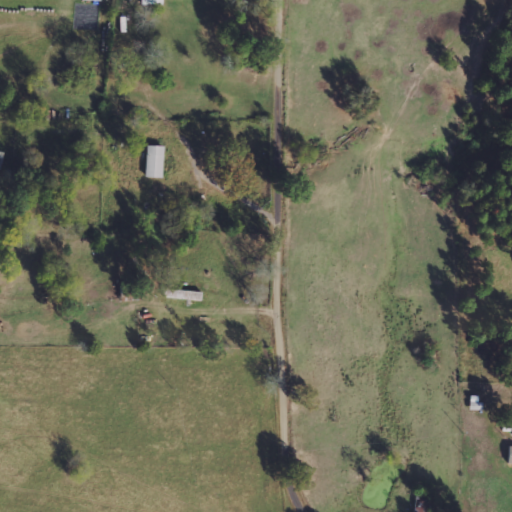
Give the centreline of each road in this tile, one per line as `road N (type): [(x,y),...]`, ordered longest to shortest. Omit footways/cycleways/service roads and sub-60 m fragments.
road 1 (residential): [(308,511),(294,459),(286,346),(286,0)]
road 2 (residential): [(286,346),(224,239),(202,151),(150,124),(28,85),(0,91)]
